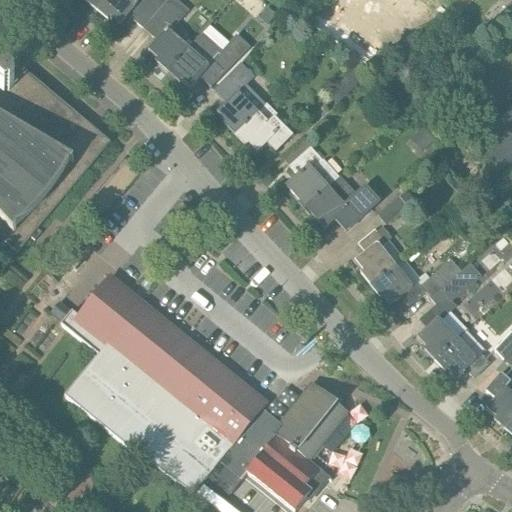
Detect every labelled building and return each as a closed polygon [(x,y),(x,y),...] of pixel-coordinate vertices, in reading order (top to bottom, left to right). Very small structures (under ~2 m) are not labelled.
[(84,0),(83,1),(96,12),(106,0),(84,0)] [(106,0),(96,12),(108,22),(109,20),(119,28),(128,18),(142,30),(169,0),(106,0)] [(167,74),(188,50),(169,34),(188,12),(174,0),(169,0),(142,30),(157,43),(148,53),(157,62),(156,63),(167,74)] [(301,14),(309,0),(285,0),(283,4),(301,14)] [(502,31),(511,20),(511,2),(493,22),(502,31)] [(315,16),(309,26),(327,36),(382,80),(388,85),(388,84),(395,75),(333,26),(331,24),(315,16)] [(200,81),(208,88),(223,71),(213,63),(209,68),(188,50),(167,74),(179,85),(181,83),(190,91),(200,81)] [(0,241),(17,255),(31,239),(34,242),(38,238),(41,234),(37,231),(62,201),(110,145),(0,52),(0,241)] [(266,107),(246,87),(254,79),(241,66),(214,93),(227,106),(216,115),(225,124),(224,126),(235,137),(267,106),(266,106),(266,107)] [(337,105),(366,77),(357,67),(327,96),(337,105)] [(275,154),(291,137),(275,121),(278,117),(267,106),(235,137),(246,148),(248,147),(257,156),(267,146),(275,154)] [(511,109),(476,153),(498,170),(485,179),(492,187),(497,183),(506,193),(511,187),(511,109)] [(339,179),(313,149),(290,167),(298,177),(286,187),(306,210),(341,179),(340,178),(339,179)] [(355,196),(341,179),(306,210),(325,230),(335,221),(345,233),(379,203),(365,187),(355,196)] [(122,224),(149,192),(135,180),(108,212),(122,224)] [(385,227),(407,209),(398,199),(377,217),(385,227)] [(383,242),(375,232),(358,246),(365,254),(355,263),(362,273),(361,275),(371,288),(395,268),(403,261),(386,239),(383,242)] [(428,303),(461,273),(450,262),(420,288),(417,285),(412,290),(395,268),(371,288),(380,300),(382,298),(390,309),(402,300),(409,308),(423,297),(428,303)] [(457,341),(441,324),(456,309),(451,304),(480,277),(470,266),(461,273),(428,303),(432,308),(419,321),(426,329),(416,339),(425,348),(423,350),(435,362),(458,341),(466,334),(465,333),(457,341)] [(499,279),(479,287),(483,296),(502,289),(499,279)] [(177,336),(108,280),(77,319),(71,314),(70,315),(62,324),(60,327),(97,355),(64,398),(192,498),(219,464),(241,482),(247,475),(291,511),(295,511),(311,493),(305,489),(319,473),(306,462),(345,413),(343,411),(314,388),(302,404),(299,403),(287,417),(280,427),(267,416),(262,412),(265,408),(230,379),(177,336)] [(62,324),(70,315),(59,306),(50,316),(62,324)] [(503,362),(511,353),(511,332),(494,352),(503,362)] [(473,380),(489,364),(481,356),(484,353),(466,334),(458,341),(435,362),(445,373),(447,372),(455,381),(466,371),(473,380)] [(511,369),(511,353),(503,362),(511,369)] [(511,386),(509,384),(499,377),(486,393),(494,401),(485,411),(495,419),(494,421),(506,432),(511,424),(511,386)]
